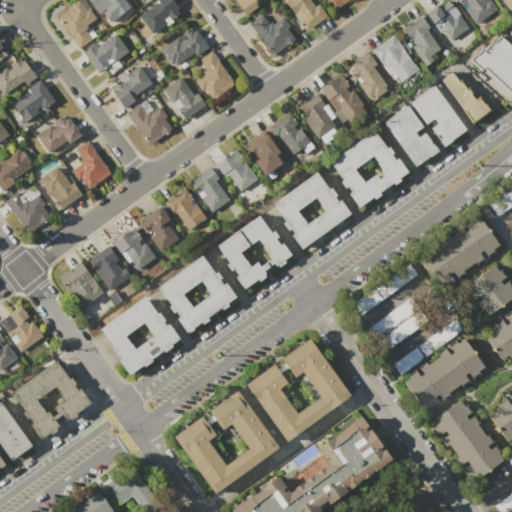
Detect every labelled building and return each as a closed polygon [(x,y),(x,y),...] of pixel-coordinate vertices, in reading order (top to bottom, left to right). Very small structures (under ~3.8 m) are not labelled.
[(54,14),(74,0),(81,0),(102,29),(78,47),(54,14)] [(110,22),(93,0),(128,0),(133,6),(110,22)] [(152,0),(171,0),(181,13),(151,34),(135,12),(152,0)] [(267,0),(245,16),(233,0),(267,0)] [(313,0),(326,17),(307,31),(285,0),(313,0)] [(347,0),(331,12),(322,0),(347,0)] [(447,0),(467,27),(446,42),(427,14),(447,0)] [(488,0),(495,9),(474,23),(457,0),(488,0)] [(511,0),(511,6),(504,12),(495,0),(511,0)] [(248,22),(272,5),(296,38),(272,56),(248,22)] [(419,16),(443,51),(424,65),(399,30),(419,16)] [(160,49),(192,26),(207,48),(176,71),(160,49)] [(130,55),(99,77),(81,52),(112,30),(130,55)] [(417,69),(395,84),(370,49),(392,34),(417,69)] [(511,48),(511,94),(481,65),(478,68),(468,59),(478,48),(481,51),(490,40),(492,42),(498,35),(511,48)] [(210,50),(234,83),(210,100),(186,67),(210,50)] [(367,53),(391,87),(369,102),(345,68),(367,53)] [(34,77),(5,98),(0,91),(0,69),(19,56),(34,77)] [(122,109),(105,85),(136,63),(153,86),(122,109)] [(440,81),(453,73),(458,80),(461,77),(474,95),(477,93),(489,110),(470,123),(440,81)] [(204,106),(183,121),(161,89),(182,75),(204,106)] [(365,110),(344,124),(319,89),(340,75),(365,110)] [(38,81),(54,102),(25,123),(10,101),(38,81)] [(409,101),(432,85),(464,129),(441,145),(428,127),(435,122),(431,116),(424,121),(409,101)] [(316,94),(338,124),(316,139),(295,109),(316,94)] [(126,112),(150,95),(173,128),(149,145),(126,112)] [(437,148),(413,165),(382,122),(406,105),(420,125),(412,131),(416,135),(424,130),(437,148)] [(308,141),(288,156),(267,127),(287,112),(308,141)] [(33,135),(64,113),(79,134),(48,156),(33,135)] [(0,124),(8,135),(0,140),(0,124)] [(328,161),(374,128),(406,173),(360,206),(328,161)] [(242,145),(262,131),(283,160),(263,175),(242,145)] [(86,139),(110,172),(84,190),(60,158),(86,139)] [(0,189),(0,160),(17,148),(31,167),(0,189)] [(256,177),(234,193),(214,164),(235,148),(256,177)] [(80,193),(58,209),(37,179),(59,164),(80,193)] [(210,166),(231,196),(209,212),(187,182),(210,166)] [(269,203),(317,169),(348,213),(300,246),(269,203)] [(27,231),(4,200),(28,182),(51,214),(27,231)] [(204,217),(184,232),(163,202),(183,187),(204,217)] [(158,204),(180,235),(159,250),(136,219),(158,204)] [(213,244),(257,213),(288,256),(244,288),(213,244)] [(477,215),(499,246),(441,287),(419,256),(477,215)] [(154,256),(132,272),(111,243),(133,227),(154,256)] [(107,244),(129,275),(107,290),(85,260),(107,244)] [(184,332),(152,288),(203,252),(234,296),(184,332)] [(101,292),(79,308),(58,278),(80,262),(101,292)] [(348,303),(356,315),(415,274),(407,262),(348,303)] [(511,294),(483,316),(463,287),(497,263),(511,284),(511,294)] [(126,373),(95,329),(143,295),(175,339),(126,373)] [(365,328),(411,295),(426,317),(381,349),(365,328)] [(17,352),(0,327),(0,320),(20,307),(40,336),(17,352)] [(511,312),(511,355),(507,359),(487,330),(511,312)] [(416,345),(452,320),(460,331),(424,356),(416,345)] [(400,380),(462,336),(485,369),(423,413),(400,380)] [(0,337),(14,358),(0,368),(0,337)] [(243,383),(271,363),(284,382),(276,387),(294,412),(317,396),(299,370),(291,376),(278,358),(306,338),(347,395),(284,440),(243,383)] [(390,364),(414,347),(421,357),(397,374),(390,364)] [(38,438),(7,394),(57,359),(88,403),(38,438)] [(171,436),(199,416),(212,434),(204,440),(222,465),(246,448),(228,423),(220,429),(207,411),(235,390),(275,447),(211,492),(171,436)] [(511,394),(511,440),(507,444),(485,413),(511,394)] [(427,421),(460,397),(504,459),(471,482),(427,421)] [(0,447),(0,402),(31,445),(9,460),(0,447)] [(230,511),(228,509),(249,494),(250,497),(260,490),(258,487),(275,475),(287,492),(326,464),(314,448),(333,434),(334,437),(343,431),(341,428),(359,416),(389,458),(312,511),(230,511)] [(131,468),(162,511),(141,511),(130,496),(118,504),(105,486),(131,468)] [(498,511),(493,504),(511,490),(511,511),(498,511)] [(70,511),(69,510),(97,491),(111,511),(109,511),(70,511)]
